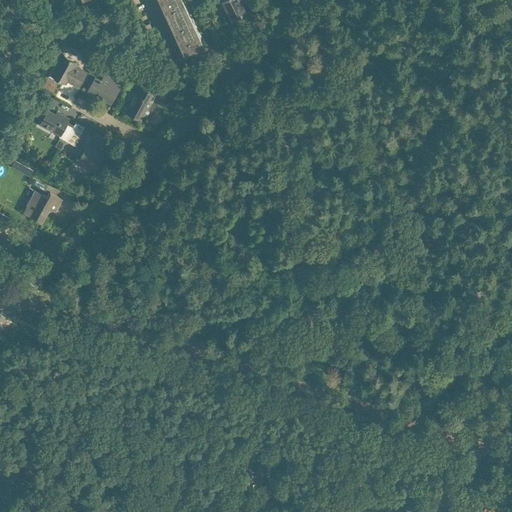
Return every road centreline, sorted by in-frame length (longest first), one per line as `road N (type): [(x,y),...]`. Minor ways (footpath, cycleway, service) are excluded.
road 1 (unclassified): [(511,455),(16,300)]
road 2 (residential): [(16,300),(159,146)]
road 3 (residential): [(159,146),(302,0)]
